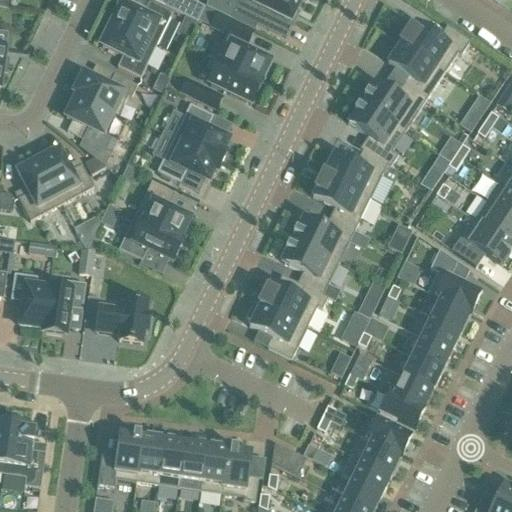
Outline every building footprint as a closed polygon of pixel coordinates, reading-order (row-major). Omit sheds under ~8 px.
[(11,0),(0,0),(0,9),(10,12),(11,0)] [(147,0),(147,1),(197,25),(204,10),(183,0),(147,0)] [(241,0),(234,16),(269,33),(276,18),(290,25),(302,0),(241,0)] [(172,17),(149,6),(144,17),(122,6),(111,28),(156,50),(172,17)] [(217,16),(211,30),(247,47),(253,34),(217,16)] [(440,44),(414,27),(401,47),(445,76),(457,57),(461,59),(470,45),(449,31),(440,44)] [(156,50),(111,28),(101,49),(122,60),(117,71),(140,82),(156,50)] [(212,62),(211,62),(261,87),(261,86),(259,85),(260,82),(263,83),(270,68),(268,67),(269,64),(226,43),(215,64),(212,62)] [(445,76),(401,47),(388,67),(410,81),(403,91),(425,106),(445,76)] [(251,108),(261,87),(211,62),(207,71),(216,75),(210,88),(251,108)] [(77,98),(76,99),(118,120),(128,99),(131,101),(137,89),(114,78),(109,89),(84,76),(74,96),(77,98)] [(180,96),(216,114),(223,100),(187,82),(180,96)] [(405,136),(425,106),(403,91),(397,101),(377,88),(372,96),(369,94),(361,107),(405,136)] [(76,99),(66,121),(87,132),(82,142),(105,154),(112,157),(128,125),(118,120),(76,99)] [(361,107),(348,127),(374,144),(366,156),(365,155),(364,156),(390,171),(398,159),(392,155),(405,136),(361,107)] [(190,108),(173,142),(222,165),(226,155),(223,154),(229,142),(207,132),(213,120),(190,108)] [(491,116),(484,126),(491,131),(498,121),(491,116)] [(491,131),(484,126),(477,137),(484,141),(491,131)] [(173,142),(157,175),(180,187),(186,175),(208,185),(213,174),(217,175),(222,165),(173,142)] [(462,149),(455,159),(462,164),(469,153),(462,149)] [(94,191),(82,168),(71,174),(60,153),(38,164),(62,208),(94,191)] [(390,171),(364,156),(356,168),(333,158),(323,179),(370,202),(386,169),(390,171)] [(462,164),(455,159),(448,169),(455,174),(462,164)] [(62,208),(38,164),(17,175),(29,197),(18,202),(30,225),(62,208)] [(130,187),(133,173),(119,170),(116,183),(130,187)] [(499,187),(498,187),(511,196),(511,170),(510,170),(510,171),(511,172),(511,184),(507,192),(499,187)] [(370,202),(323,179),(312,201),(336,213),(331,223),(354,235),(370,202)] [(151,186),(134,221),(183,244),(180,242),(190,221),(168,210),(175,197),(151,186)] [(511,196),(498,187),(486,205),(511,222),(511,196)] [(436,198),(443,203),(450,193),(443,188),(436,198)] [(472,221),(472,222),(511,248),(511,222),(486,205),(474,223),(472,221)] [(172,266),(183,244),(134,221),(119,253),(142,264),(147,254),(172,266)] [(326,234),(302,222),(291,244),(338,267),(354,235),(331,223),(326,234)] [(459,241),(451,254),(476,271),(485,258),(502,269),(511,253),(511,248),(472,222),(459,241)] [(390,238),(383,253),(415,268),(422,253),(390,238)] [(323,299),(338,267),(291,244),(285,257),(288,259),(284,267),(304,277),(299,288),(323,299)] [(435,251),(426,270),(437,276),(427,296),(427,297),(440,303),(470,318),(470,317),(480,296),(465,289),(472,276),(435,251)] [(79,277),(91,279),(92,272),(80,270),(79,277)] [(42,336),(49,291),(26,289),(28,279),(14,278),(11,303),(23,305),(19,329),(42,332),(41,336),(42,336)] [(49,291),(42,336),(66,340),(70,312),(82,313),(86,288),(73,286),(71,295),(49,291)] [(307,332),(317,311),(322,313),(327,302),(323,299),(299,288),(304,291),(299,301),(270,287),(260,309),(307,332)] [(393,289),(387,300),(395,304),(400,293),(393,289)] [(99,309),(95,336),(119,339),(118,345),(142,348),(144,337),(147,337),(149,318),(147,317),(148,306),(124,303),(123,313),(99,309)] [(431,322),(461,336),(470,318),(440,303),(431,322)] [(254,306),(247,321),(252,324),(249,330),(273,342),(268,353),(291,364),(307,332),(260,309),(259,309),(254,306)] [(380,330),(386,318),(368,309),(361,320),(380,330)] [(431,322),(421,341),(451,356),(461,336),(431,322)] [(358,348),(365,351),(371,340),(363,337),(358,348)] [(451,356),(421,341),(412,360),(442,375),(451,356)] [(442,375),(412,360),(404,378),(434,392),(442,375)] [(366,377),(353,370),(350,378),(357,382),(362,384),(366,377)] [(423,414),(434,392),(404,378),(403,379),(399,377),(389,397),(423,414)] [(344,389),(352,393),(357,382),(350,378),(344,389)] [(423,414),(389,397),(379,417),(413,434),(423,414)] [(330,425),(336,414),(327,410),(322,421),(330,425)] [(370,419),(360,439),(401,459),(411,439),(370,419)] [(325,436),(330,425),(322,421),(316,432),(325,436)] [(0,477),(3,478),(10,429),(8,428),(9,424),(0,422),(0,477)] [(12,429),(10,429),(3,478),(25,481),(24,490),(40,492),(45,457),(31,455),(34,432),(24,431),(25,426),(13,425),(12,429)] [(115,483),(136,486),(143,439),(120,436),(117,460),(101,457),(97,489),(114,491),(115,483)] [(143,439),(136,486),(157,489),(164,442),(143,439)] [(401,459),(360,439),(360,440),(370,446),(362,464),(392,479),(401,459)] [(179,493),(185,445),(164,442),(157,489),(179,493)] [(185,445),(179,493),(200,496),(207,448),(185,445)] [(221,499),(228,451),(207,448),(200,496),(221,499)] [(317,453),(308,449),(303,460),(311,464),(317,453)] [(247,480),(251,454),(228,451),(221,499),(243,502),(243,504),(255,506),(259,482),(247,480)] [(351,459),(342,478),(352,484),(382,498),(392,479),(362,464),(351,459)] [(278,480),(269,478),(267,490),(275,494),(278,480)] [(375,511),(382,498),(352,484),(343,502),(339,500),(338,501),(361,511),(375,511)] [(511,511),(511,491),(504,488),(492,511),(511,511)] [(266,511),(269,499),(260,498),(258,510),(262,511),(266,511)] [(361,511),(338,501),(332,511),(361,511)]
